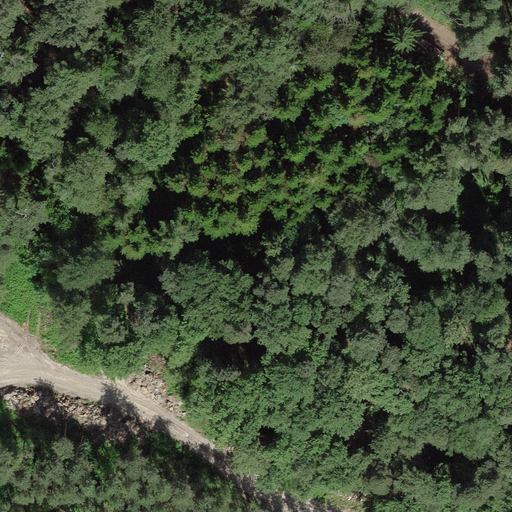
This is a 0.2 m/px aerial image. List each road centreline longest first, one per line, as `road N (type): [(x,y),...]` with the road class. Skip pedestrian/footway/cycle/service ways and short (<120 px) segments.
road 1 (track): [(0,373),(38,373),(128,397),(262,489),(318,511)]
road 2 (track): [(394,0),(511,82)]
